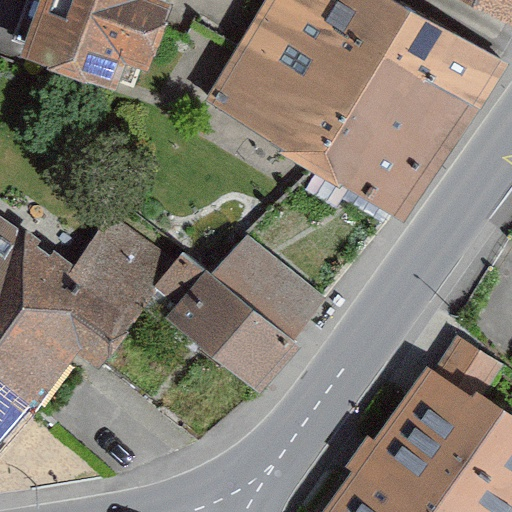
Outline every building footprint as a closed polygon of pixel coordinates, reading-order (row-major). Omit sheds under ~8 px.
[(36,0),(21,42),(136,82),(164,0),(36,0)] [(505,63),(402,0),(270,0),(209,101),(398,219),(505,63)] [(511,0),(490,0),(511,11),(511,0)] [(72,263),(0,212),(0,438),(78,350),(101,365),(176,255),(111,210),(72,263)] [(216,269),(295,333),(327,294),(248,230),(216,269)] [(167,311),(261,387),(301,338),(295,333),(216,269),(207,262),(167,311)] [(511,511),(511,416),(427,358),(318,511),(511,511)]
